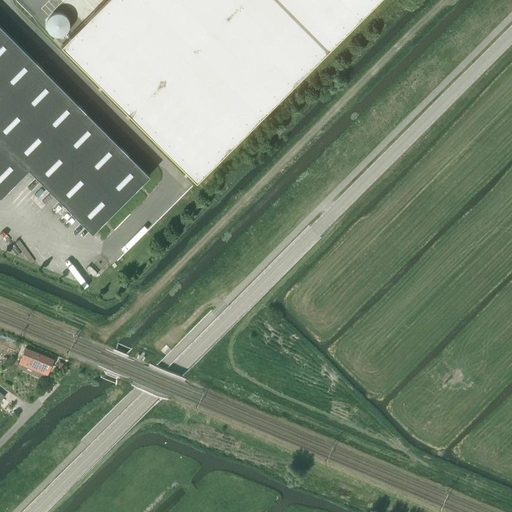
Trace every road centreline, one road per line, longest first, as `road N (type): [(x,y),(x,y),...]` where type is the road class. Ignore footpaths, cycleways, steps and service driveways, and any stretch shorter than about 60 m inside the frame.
road 1 (unclassified): [(511,34),(33,511)]
road 2 (track): [(101,341),(444,0)]
